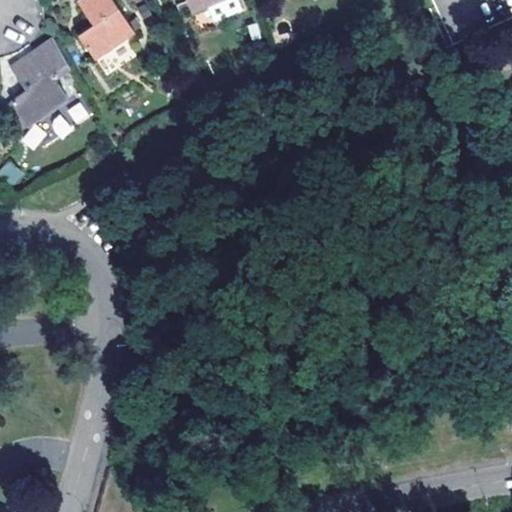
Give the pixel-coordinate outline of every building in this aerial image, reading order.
[(132,30),(112,0),(75,0),(90,23),(77,32),(93,57),(132,30)] [(184,0),(185,1),(177,5),(181,15),(217,0),(184,0)] [(511,12),(511,0),(432,0),(451,41),(511,12)] [(50,37),(33,48),(9,64),(23,87),(9,97),(25,121),(64,95),(50,75),(66,64),(50,37)] [(81,102),(66,110),(74,125),(89,117),(81,102)] [(48,124),(61,138),(73,128),(60,114),(48,124)] [(0,169),(0,174),(11,187),(24,176),(10,160),(0,169)]
